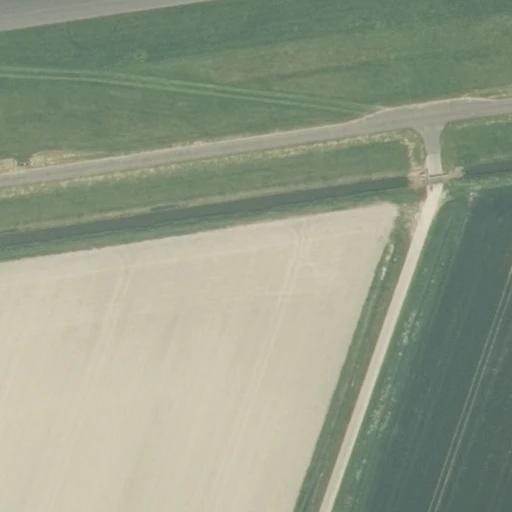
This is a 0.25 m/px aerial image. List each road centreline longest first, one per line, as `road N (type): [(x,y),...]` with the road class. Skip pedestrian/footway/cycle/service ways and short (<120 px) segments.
road 1 (track): [(0,62),(394,121)]
road 2 (track): [(0,22),(148,0)]
